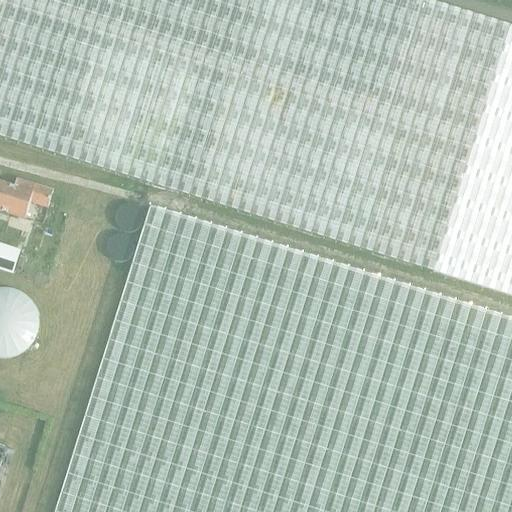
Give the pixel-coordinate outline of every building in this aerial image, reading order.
[(0,0),(0,137),(21,144),(98,168),(171,191),(236,211),(342,245),(435,274),(511,297),(511,27),(424,0),(0,0)] [(47,208),(52,192),(17,181),(15,188),(0,183),(0,210),(26,218),(30,203),(47,208)] [(139,226),(134,206),(115,210),(120,231),(139,226)] [(55,511),(511,511),(511,319),(149,207),(55,511)] [(0,244),(0,270),(14,275),(21,252),(0,244)] [(0,343),(30,345),(32,292),(0,290),(0,343)]
